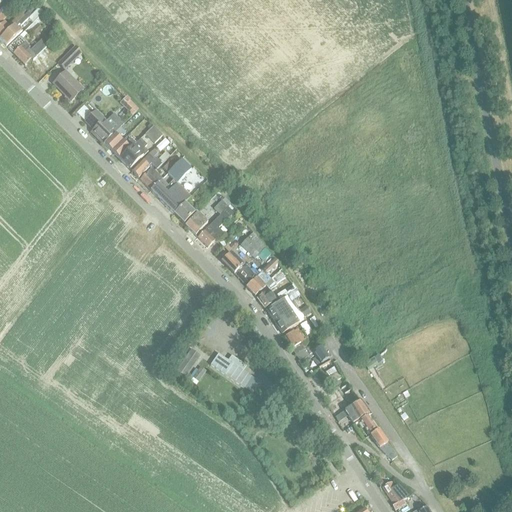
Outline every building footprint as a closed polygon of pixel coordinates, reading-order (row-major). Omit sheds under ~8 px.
[(27,20),(32,25),(33,25),(42,17),(44,15),(39,9),(36,6),(28,14),(23,19),(26,22),(27,20)] [(4,24),(0,27),(0,41),(16,25),(23,19),(28,14),(24,10),(7,27),(4,24)] [(32,25),(26,31),(29,34),(33,39),(42,30),(38,25),(44,20),(42,17),(33,25),(32,25)] [(22,32),(16,25),(0,41),(6,48),(18,36),(22,32)] [(20,37),(8,49),(13,55),(24,66),(32,60),(33,61),(44,51),(48,47),(43,42),(41,40),(30,51),(29,49),(31,48),(22,40),(27,35),(24,32),(20,37)] [(58,65),(64,71),(81,55),(75,49),(58,65)] [(44,51),(33,61),(26,68),(38,80),(49,70),(46,67),(53,61),(48,56),(44,51)] [(53,85),(70,103),(83,90),(66,72),(53,85)] [(135,115),(142,108),(129,95),(122,102),(135,115)] [(104,145),(114,135),(120,129),(128,121),(125,119),(121,122),(115,116),(107,124),(96,113),(86,123),(94,131),(91,133),(104,145)] [(153,127),(145,135),(154,145),(162,137),(153,127)] [(114,135),(104,145),(112,153),(123,143),(119,138),(123,135),(125,134),(120,129),(114,135)] [(133,148),(120,161),(130,171),(143,158),(149,153),(145,149),(147,147),(141,140),(135,146),(133,148)] [(112,153),(120,161),(133,148),(135,146),(131,142),(127,147),(123,143),(112,153)] [(151,165),(157,171),(161,168),(158,164),(161,161),(158,159),(154,162),(149,156),(137,168),(131,173),(138,180),(149,169),(148,168),(151,165)] [(151,192),(174,215),(184,205),(191,198),(177,184),(191,171),(181,161),(167,175),(173,181),(168,187),(162,181),(161,182),(151,192)] [(150,192),(151,192),(161,182),(150,171),(140,181),(150,192)] [(215,196),(205,207),(209,211),(220,200),(215,196)] [(214,211),(220,216),(228,208),(222,203),(214,211)] [(184,205),(174,215),(184,225),(194,214),(184,205)] [(228,208),(220,216),(217,220),(197,239),(206,248),(205,249),(207,250),(215,242),(217,244),(225,236),(218,229),(222,225),(232,215),(228,211),(231,208),(230,207),(228,208)] [(185,227),(195,237),(207,225),(197,215),(185,227)] [(252,235),(240,247),(254,260),(265,248),(252,235)] [(221,263),(233,275),(244,265),(232,252),(221,263)] [(256,278),(246,288),(255,297),(271,281),(265,275),(277,264),(274,261),(256,278)] [(233,275),(246,288),(256,278),(244,265),(233,275)] [(273,282),(276,285),(284,278),(281,275),(273,282)] [(281,302),(287,298),(295,292),(292,288),(278,298),(281,302)] [(257,299),(265,310),(275,301),(268,292),(257,299)] [(287,298),(289,302),(297,296),(295,293),(287,298)] [(281,302),(267,311),(275,323),(283,335),(304,321),(303,320),(311,313),(306,307),(299,312),(296,307),(294,308),(291,303),(287,299),(281,302)] [(300,326),(307,336),(312,332),(306,322),(300,326)] [(296,330),(285,338),(292,350),(292,351),(293,351),(303,345),(305,346),(308,344),(305,339),(303,340),(296,330)] [(315,343),(306,349),(310,355),(321,347),(316,340),(314,341),(315,343)] [(303,345),(293,351),(300,362),(301,361),(309,356),(310,355),(306,349),(305,346),(303,345)] [(310,355),(309,356),(311,359),(315,356),(317,359),(313,361),(317,367),(329,359),(321,347),(310,355)] [(201,357),(191,350),(176,372),(186,378),(201,357)] [(218,355),(210,366),(252,395),(260,384),(243,372),(246,367),(231,357),(228,362),(218,355)] [(200,364),(192,377),(201,382),(208,370),(200,364)] [(328,370),(332,378),(341,373),(337,365),(328,370)] [(359,402),(344,412),(353,424),(358,420),(367,414),(359,402)] [(361,424),(370,436),(378,430),(368,416),(360,421),(361,424)] [(378,430),(370,436),(380,451),(393,461),(397,458),(378,430)] [(403,501),(409,497),(402,489),(397,493),(392,484),(384,489),(396,506),(393,508),(396,511),(406,505),(403,501)]
